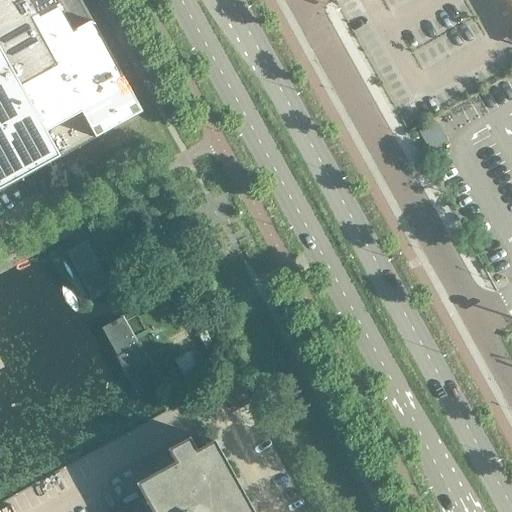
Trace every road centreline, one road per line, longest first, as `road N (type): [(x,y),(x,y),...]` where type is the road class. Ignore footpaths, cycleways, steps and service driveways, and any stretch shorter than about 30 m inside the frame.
road 1 (primary): [(511,509),(227,0)]
road 2 (primary): [(183,0),(461,511)]
